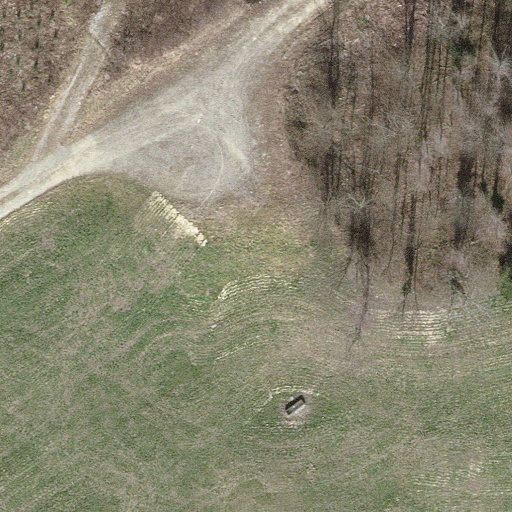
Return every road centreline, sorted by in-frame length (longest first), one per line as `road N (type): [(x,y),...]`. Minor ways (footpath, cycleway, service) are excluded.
road 1 (track): [(0,213),(312,0)]
road 2 (track): [(20,198),(113,0)]
